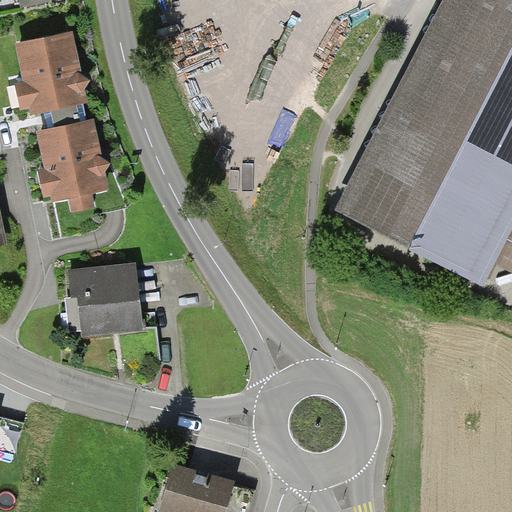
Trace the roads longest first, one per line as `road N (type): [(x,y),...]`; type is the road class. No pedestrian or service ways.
road 1 (secondary): [(296,380),(207,250),(141,128),(108,0)]
road 2 (residential): [(0,359),(76,389),(268,425)]
road 3 (secondary): [(337,469),(366,429),(357,396),(329,377),(296,380)]
